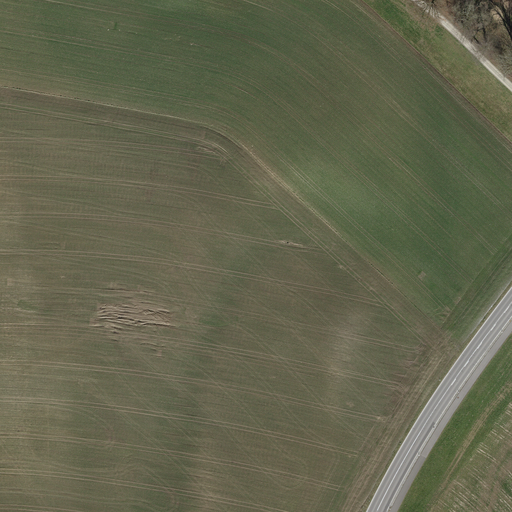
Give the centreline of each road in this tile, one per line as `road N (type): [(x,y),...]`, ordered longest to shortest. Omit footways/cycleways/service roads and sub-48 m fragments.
road 1 (secondary): [(511,304),(445,393),(378,511)]
road 2 (track): [(417,0),(511,85)]
